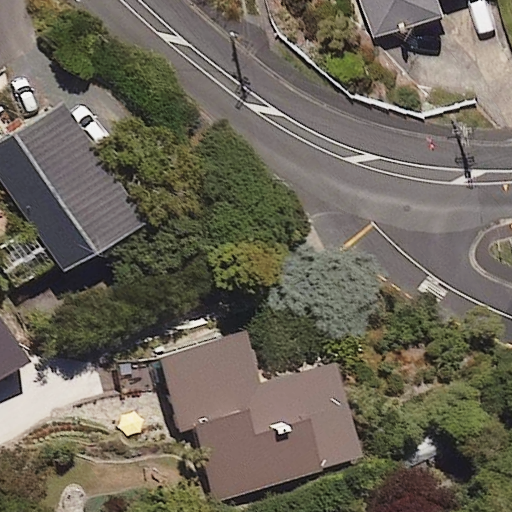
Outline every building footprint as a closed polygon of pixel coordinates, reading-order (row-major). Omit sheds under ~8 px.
[(360,0),(372,29),(436,4),(434,0),(360,0)] [(0,241),(0,259),(14,280),(53,252),(58,259),(137,203),(58,91),(0,132),(0,173),(32,219),(0,241)] [(259,370),(236,309),(150,341),(191,451),(198,449),(216,496),(362,442),(326,345),(259,370)] [(0,364),(20,351),(0,319),(0,364)] [(87,511),(81,480),(36,488),(40,511),(87,511)]
